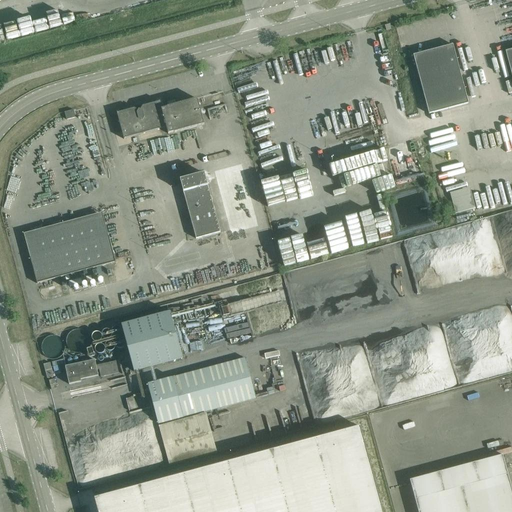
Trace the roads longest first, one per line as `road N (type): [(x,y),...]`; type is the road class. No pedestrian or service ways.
road 1 (unclassified): [(0,126),(50,94),(397,0)]
road 2 (unclassified): [(46,511),(0,334)]
